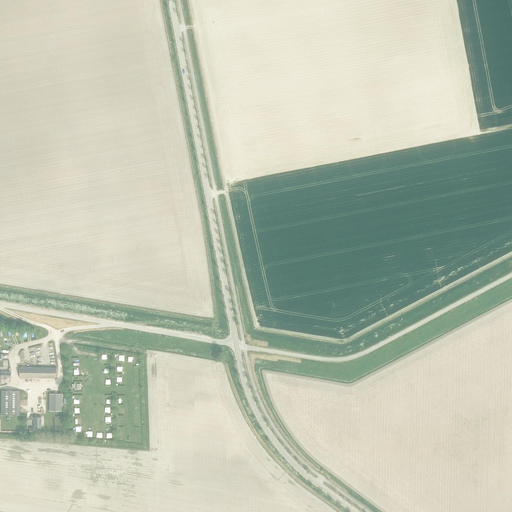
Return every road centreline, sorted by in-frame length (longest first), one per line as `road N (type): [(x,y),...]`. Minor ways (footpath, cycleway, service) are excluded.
road 1 (secondary): [(235,345),(170,0)]
road 2 (unclassified): [(235,345),(355,358),(511,275)]
road 3 (unclassified): [(235,345),(0,305)]
road 4 (secondary): [(359,511),(270,436),(235,345)]
